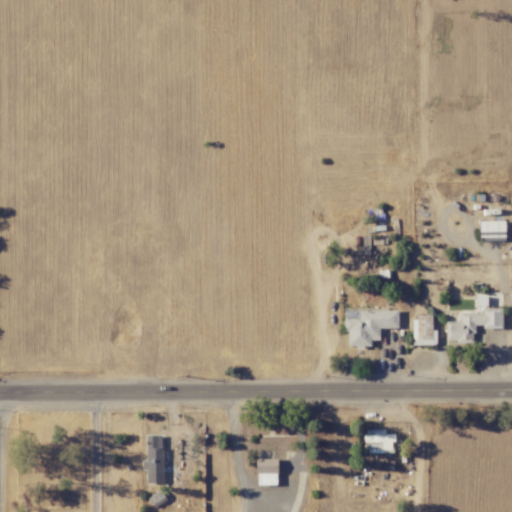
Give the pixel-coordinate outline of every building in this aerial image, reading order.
[(504,220),(479,221),(480,242),(505,241),(504,220)] [(343,311),(344,332),(347,332),(347,347),(371,347),(371,340),(379,340),(379,328),(398,328),(398,310),(343,311)] [(445,321),(446,343),(474,342),(474,328),(502,327),(502,310),(459,310),(459,321),(445,321)] [(432,316),(412,317),(412,345),(436,345),(436,330),(432,330),(432,316)] [(385,429),(364,429),(364,453),(393,452),(393,434),(385,434),(385,429)] [(164,483),(163,435),(144,435),(145,468),(146,468),(146,483),(164,483)] [(256,485),(277,485),(276,458),(256,459),(256,485)]
